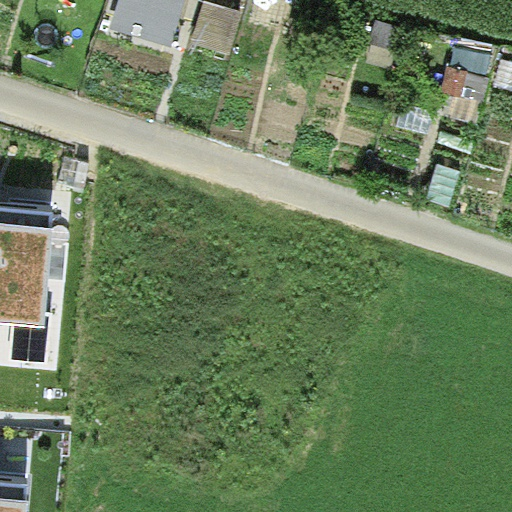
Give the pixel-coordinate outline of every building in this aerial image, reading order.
[(181,44),(192,0),(123,0),(117,27),(181,44)] [(222,0),(211,0),(200,38),(236,48),(248,7),(222,0)] [(0,177),(27,183),(39,121),(0,113),(0,177)] [(73,195),(0,188),(0,395),(55,401),(73,195)] [(0,511),(21,511),(24,488),(0,485),(0,511)]
